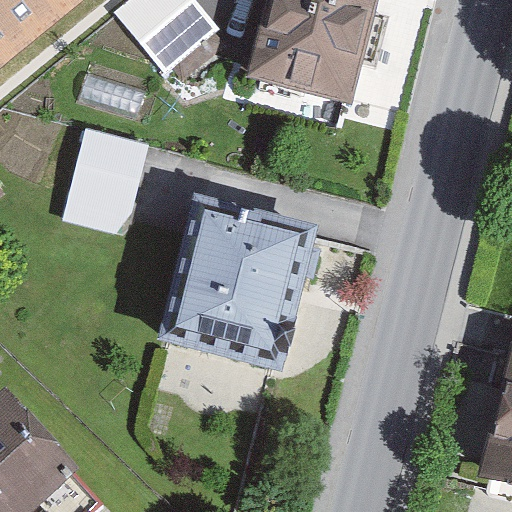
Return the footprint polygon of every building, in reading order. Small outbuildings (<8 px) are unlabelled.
[(0,0),(0,79),(94,0),(0,0)] [(135,0),(112,17),(163,83),(224,38),(195,0),(135,0)] [(378,0),(274,0),(255,81),(354,104),(378,0)] [(155,150),(87,131),(60,225),(128,244),(155,150)] [(320,233),(204,209),(174,348),(291,373),(320,233)] [(0,511),(23,511),(67,473),(2,404),(0,405),(0,511)] [(511,440),(500,488),(511,490),(511,440)]
